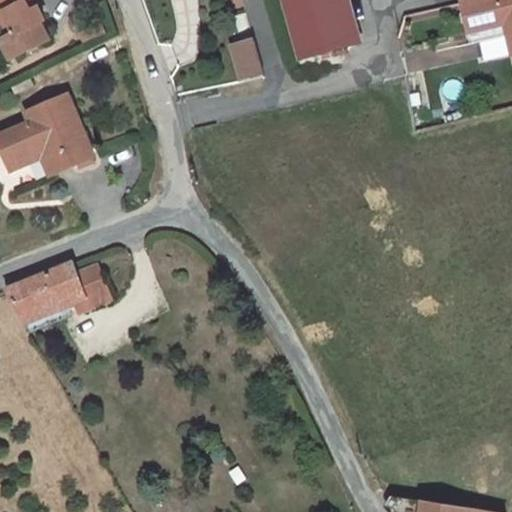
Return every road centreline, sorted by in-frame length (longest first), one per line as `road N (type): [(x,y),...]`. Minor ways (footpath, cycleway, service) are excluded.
road 1 (unclassified): [(189,205),(244,268),(374,511)]
road 2 (unknown): [(405,65),(168,127)]
road 3 (unclassified): [(124,0),(189,205)]
road 4 (unclassified): [(189,205),(0,263)]
